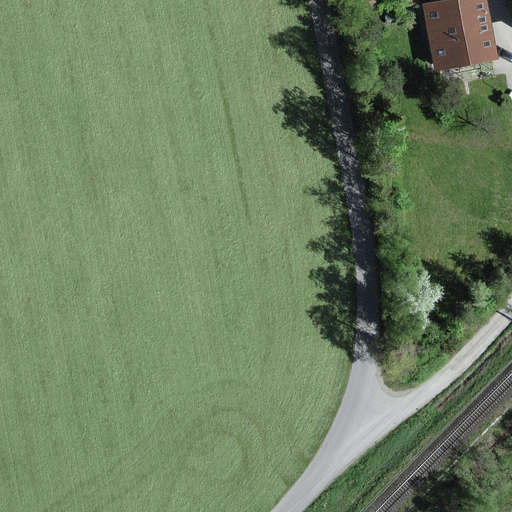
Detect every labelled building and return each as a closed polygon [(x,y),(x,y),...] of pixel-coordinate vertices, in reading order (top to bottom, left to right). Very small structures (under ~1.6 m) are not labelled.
[(390,0),(392,8),(412,4),(410,0),(390,0)] [(491,60),(480,0),(438,0),(415,4),(427,72),(491,60)] [(511,0),(501,0),(509,38),(511,37),(511,0)] [(511,175),(511,143),(390,131),(386,161),(511,175)] [(435,252),(425,195),(400,199),(409,256),(435,252)] [(435,328),(511,250),(511,205),(505,213),(509,217),(416,310),(435,328)]
